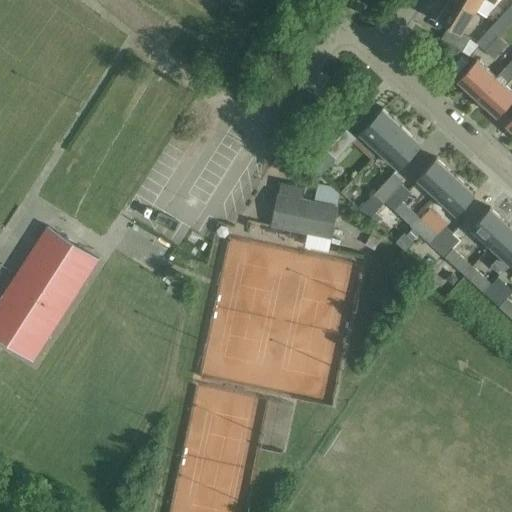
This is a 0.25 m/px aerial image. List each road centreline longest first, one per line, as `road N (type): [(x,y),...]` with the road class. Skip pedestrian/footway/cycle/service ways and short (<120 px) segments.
road 1 (residential): [(511,179),(375,53)]
road 2 (residential): [(375,53),(347,35),(333,39),(259,138)]
